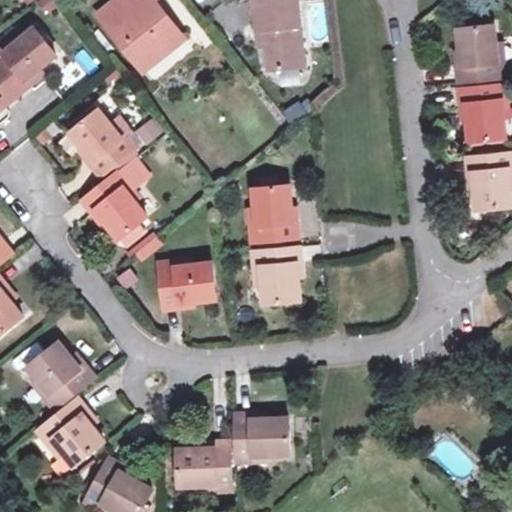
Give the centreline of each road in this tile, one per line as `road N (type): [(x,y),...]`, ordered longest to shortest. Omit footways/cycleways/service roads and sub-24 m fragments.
road 1 (residential): [(403,0),(441,308)]
road 2 (residential): [(441,308),(385,343),(183,361)]
road 3 (residential): [(147,348),(8,165)]
